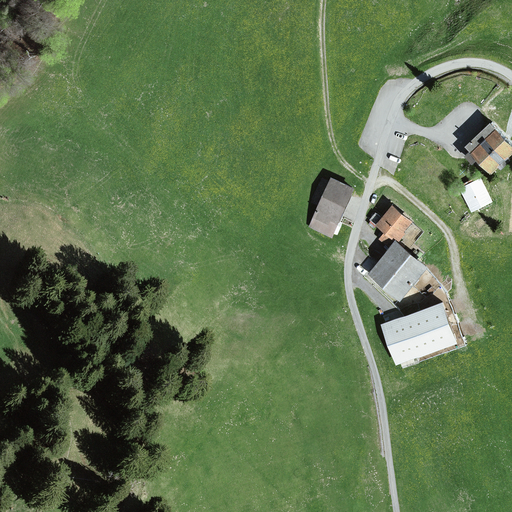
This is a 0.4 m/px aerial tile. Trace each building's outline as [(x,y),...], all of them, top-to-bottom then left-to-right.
[(511,151),(511,142),(491,121),(465,145),(469,150),(464,154),(472,163),(478,158),(491,172),(511,151)] [(353,188),(331,178),(310,228),(332,237),(353,188)] [(493,201),(481,178),(460,188),(472,212),(493,201)] [(412,220),(392,202),(374,223),(394,241),(397,243),(399,240),(406,232),(404,230),(412,220)] [(397,243),(394,241),(368,272),(401,300),(430,265),(399,240),(397,243)] [(381,324),(396,364),(460,341),(445,300),(381,324)]
